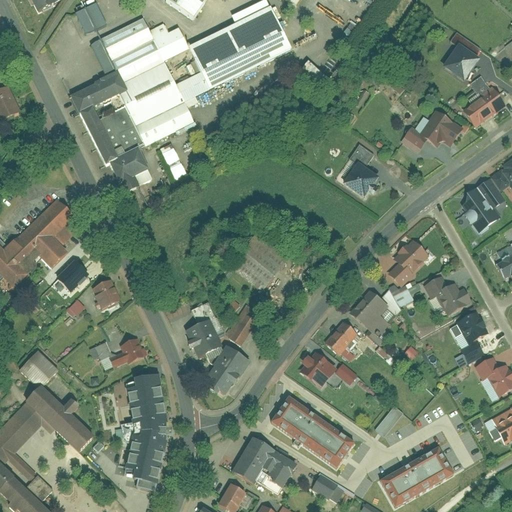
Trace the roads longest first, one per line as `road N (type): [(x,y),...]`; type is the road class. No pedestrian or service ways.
road 1 (tertiary): [(54,112),(168,349),(187,431)]
road 2 (residential): [(187,431),(235,418),(363,259),(429,198)]
road 3 (residential): [(429,198),(511,338)]
road 4 (tertiary): [(0,4),(54,112)]
